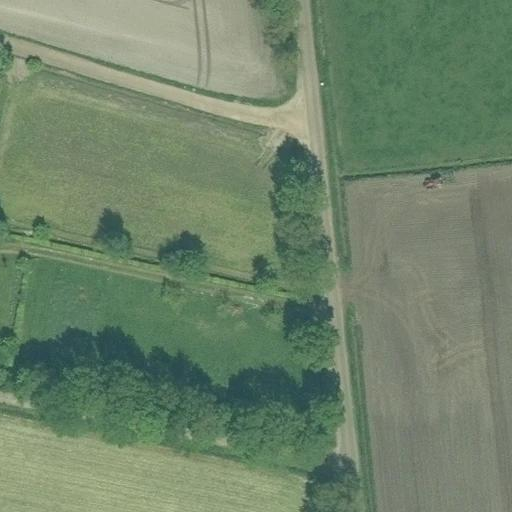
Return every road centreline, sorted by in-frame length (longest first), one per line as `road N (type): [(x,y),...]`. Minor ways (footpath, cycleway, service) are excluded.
road 1 (unclassified): [(354,511),(299,0)]
road 2 (track): [(0,45),(313,128)]
